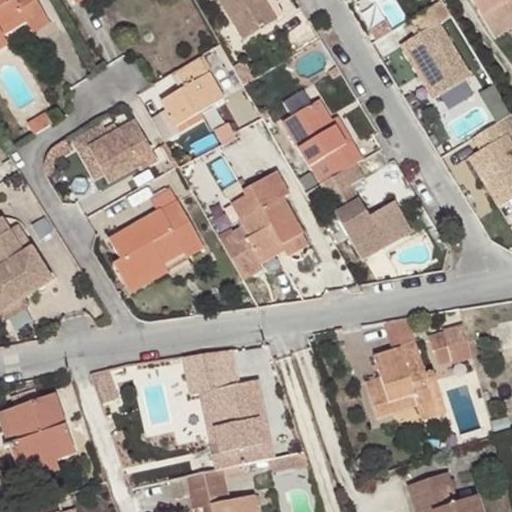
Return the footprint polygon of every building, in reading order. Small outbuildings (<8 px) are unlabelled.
[(0,0),(0,38),(4,36),(1,31),(24,17),(35,34),(51,24),(36,0),(13,0),(8,4),(5,0),(0,0)] [(278,22),(264,0),(220,0),(247,43),(278,22)] [(275,0),(264,0),(278,22),(287,18),(275,0)] [(430,99),(468,77),(438,23),(450,16),(441,0),(439,0),(406,19),(415,34),(399,44),(430,99)] [(505,21),(511,16),(511,0),(472,0),(496,38),(510,30),(505,21)] [(0,50),(9,44),(4,36),(0,38),(0,50)] [(223,97),(199,58),(172,75),(180,87),(159,99),(175,126),(223,97)] [(359,164),(365,160),(353,141),(347,145),(333,123),(320,101),(283,124),(311,169),(329,158),(340,174),(359,164)] [(347,145),(353,141),(340,119),(333,123),(347,145)] [(511,196),(511,144),(498,121),(472,136),(479,149),(467,156),(496,206),(511,196)] [(140,170),(158,160),(136,122),(118,132),(109,138),(89,149),(109,184),(139,167),(140,170)] [(109,138),(118,132),(115,126),(105,132),(109,138)] [(193,166),(208,193),(237,177),(223,150),(193,166)] [(337,213),(365,260),(391,245),(388,240),(413,225),(398,201),(372,216),(354,184),(366,177),(359,164),(340,174),(334,179),(350,205),(337,213)] [(222,241),(244,280),(266,269),(260,260),(283,246),(303,233),(285,198),(291,195),(279,173),(245,192),(240,183),(224,193),(233,208),(245,228),(222,241)] [(127,286),(165,265),(161,259),(181,247),(187,258),(205,248),(179,203),(112,240),(123,260),(115,264),(127,286)] [(0,311),(3,317),(29,302),(24,295),(55,277),(36,245),(28,250),(15,228),(7,214),(0,218),(0,311)] [(15,228),(28,250),(36,245),(23,223),(15,228)] [(415,230),(413,225),(388,240),(391,245),(415,230)] [(311,244),(303,233),(283,246),(288,257),(311,244)] [(170,273),(165,265),(127,286),(133,295),(170,273)] [(473,356),(464,324),(444,329),(444,331),(445,334),(430,339),(433,350),(448,345),(453,362),(473,356)] [(416,341),(373,354),(379,376),(365,380),(377,418),(394,412),(390,400),(414,392),(418,404),(421,412),(444,405),(433,370),(426,373),(416,341)] [(233,349),(185,356),(193,394),(200,392),(213,389),(220,425),(214,426),(219,451),(214,453),(212,453),(214,469),(223,467),(276,456),(259,380),(240,384),(233,349)] [(213,389),(200,392),(214,453),(219,451),(214,426),(220,425),(213,389)] [(390,400),(394,412),(418,404),(414,392),(390,400)] [(0,413),(0,416),(17,468),(54,455),(56,460),(77,453),(56,394),(0,413)] [(447,412),(444,405),(421,412),(423,419),(447,412)] [(54,455),(17,468),(11,469),(16,482),(60,468),(56,460),(54,455)] [(214,469),(185,476),(192,509),(203,506),(211,505),(212,511),(258,511),(254,493),(229,499),(223,467),(214,469)] [(448,469),(407,483),(417,511),(430,511),(435,510),(435,511),(480,511),(475,495),(458,501),(448,469)] [(56,497),(6,511),(57,511),(60,511),(56,497)]
